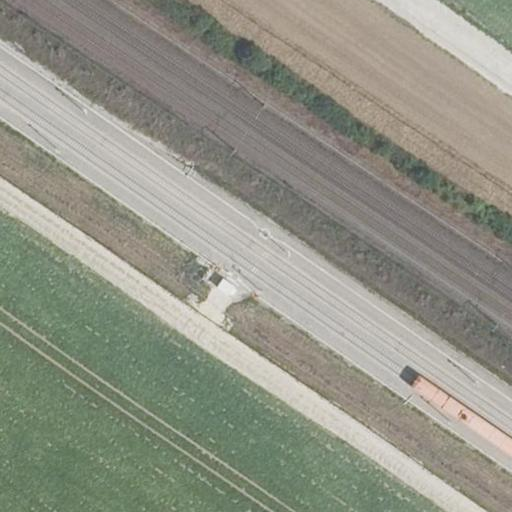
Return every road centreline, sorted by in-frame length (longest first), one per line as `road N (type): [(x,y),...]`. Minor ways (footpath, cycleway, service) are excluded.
road 1 (track): [(464,511),(0,192)]
road 2 (track): [(385,0),(511,84)]
